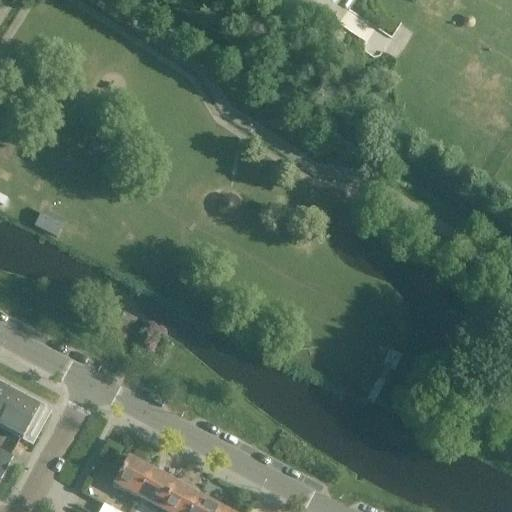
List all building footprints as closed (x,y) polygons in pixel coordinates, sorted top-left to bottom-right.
[(0,429),(21,441),(38,410),(0,389),(0,429)] [(12,457),(3,452),(0,457),(0,462),(7,467),(12,457)] [(138,499),(152,472),(128,459),(113,486),(108,483),(102,494),(109,498),(115,487),(138,499)] [(152,472),(138,499),(160,511),(175,484),(152,472)] [(175,484),(160,511),(161,511),(188,511),(197,496),(175,484)] [(197,496),(188,511),(218,511),(220,509),(197,496)]
